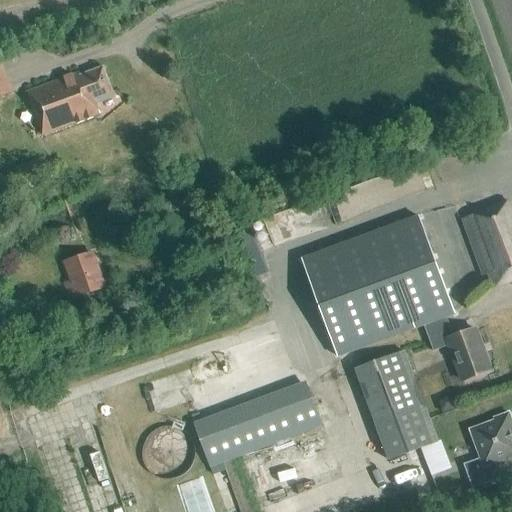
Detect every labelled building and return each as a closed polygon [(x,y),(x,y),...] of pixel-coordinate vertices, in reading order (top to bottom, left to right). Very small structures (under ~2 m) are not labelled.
[(0,61),(0,98),(12,94),(0,61)] [(94,101),(112,94),(103,69),(80,77),(79,73),(27,92),(43,135),(99,115),(94,101)] [(43,159),(15,169),(24,193),(52,182),(43,159)] [(511,212),(508,203),(462,221),(483,277),(488,275),(493,289),(511,281),(511,212)] [(490,372),(475,330),(454,338),(446,316),(452,314),(417,221),(305,263),(340,356),(423,325),(434,353),(449,347),(462,382),(490,372)] [(253,226),(239,230),(253,277),(266,273),(253,226)] [(106,289),(93,252),(62,263),(69,282),(62,285),(68,302),(106,289)] [(438,443),(405,353),(356,371),(389,461),(438,443)] [(212,470),(324,426),(309,388),(197,432),(212,470)] [(453,396),(439,401),(444,412),(457,407),(453,396)] [(511,430),(511,423),(509,414),(493,420),(494,422),(470,431),(480,459),(463,465),(472,490),(495,482),(489,467),(511,458),(511,430),(511,431),(511,430)] [(175,429),(167,428),(159,429),(151,433),(145,439),(142,447),(141,455),(142,463),(146,471),(152,476),(160,480),(168,481),(176,480),(184,476),(190,470),(193,462),(194,454),(193,445),(189,438),(183,432),(175,429)] [(96,511),(95,503),(68,510),(68,511),(96,511)]
